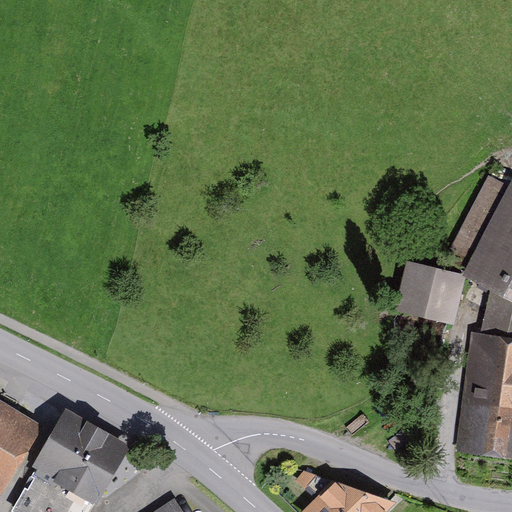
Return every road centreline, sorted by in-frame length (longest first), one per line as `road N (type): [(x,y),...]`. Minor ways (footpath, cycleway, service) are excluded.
road 1 (unclassified): [(201,461),(244,438),(287,436),(442,492),(511,504)]
road 2 (secondary): [(0,343),(201,461)]
